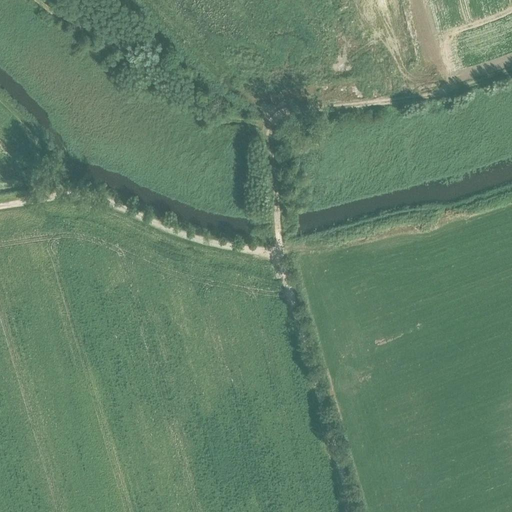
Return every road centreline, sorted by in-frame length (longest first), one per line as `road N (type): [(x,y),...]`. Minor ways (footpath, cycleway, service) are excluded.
road 1 (track): [(49,197),(79,195),(189,235),(283,254),(268,121),(274,115),(390,101),(511,66)]
road 2 (unclassified): [(283,254),(355,511)]
